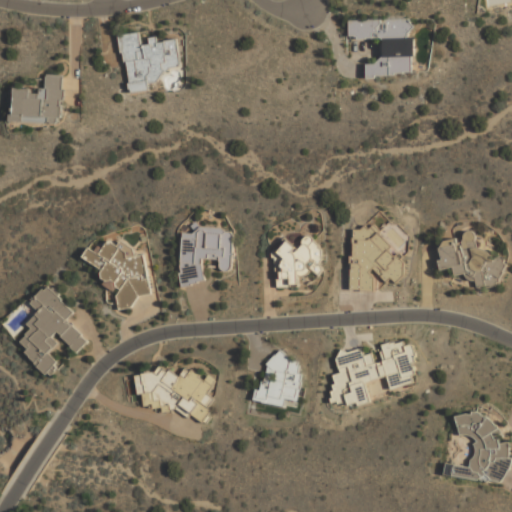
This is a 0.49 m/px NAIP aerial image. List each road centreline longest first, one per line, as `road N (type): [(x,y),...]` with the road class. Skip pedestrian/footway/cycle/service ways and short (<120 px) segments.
road 1 (residential): [(511,338),(432,314),(161,332),(108,360),(61,423)]
road 2 (residential): [(156,0),(91,10),(4,0)]
